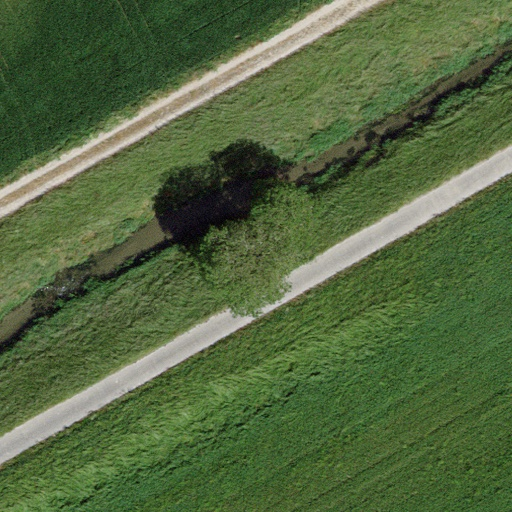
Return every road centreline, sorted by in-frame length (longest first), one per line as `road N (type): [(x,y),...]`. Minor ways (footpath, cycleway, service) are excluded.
road 1 (track): [(0,451),(511,162)]
road 2 (track): [(331,0),(0,192)]
